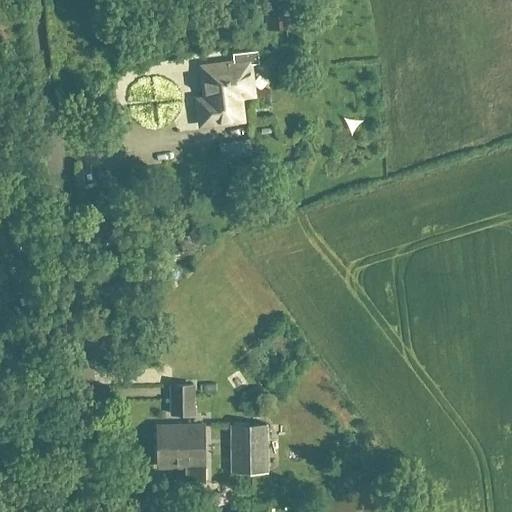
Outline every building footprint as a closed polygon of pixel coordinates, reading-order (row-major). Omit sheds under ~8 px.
[(291,27),(289,3),(266,5),(268,29),(291,27)] [(242,118),(239,99),(257,97),(253,64),(259,63),(258,51),(233,54),(234,64),(203,68),(207,100),(199,101),(202,124),(242,118)] [(172,414),(193,414),(193,385),(172,385),(172,414)] [(268,472),(268,434),(267,424),(231,425),(232,473),(268,472)] [(159,466),(204,465),(203,426),(158,427),(159,466)] [(195,494),(195,497),(195,511),(213,511),(213,494),(195,494)]
